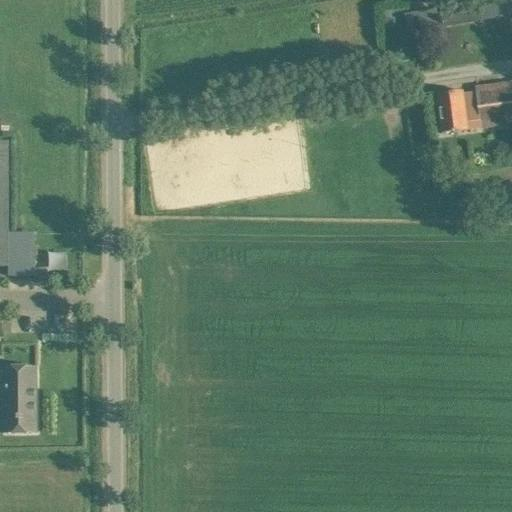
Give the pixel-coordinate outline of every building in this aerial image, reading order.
[(511,0),(477,0),(481,21),(511,15),(511,0)] [(441,8),(444,28),(477,22),(474,3),(441,8)] [(439,23),(437,9),(403,14),(405,28),(439,23)] [(511,124),(511,82),(475,88),(476,93),(464,95),(464,90),(436,94),(441,134),(511,124)] [(8,266),(8,276),(34,276),(34,234),(8,234),(8,266)] [(0,393),(0,433),(2,433),(2,434),(36,434),(36,367),(2,368),(2,394),(0,393)]
